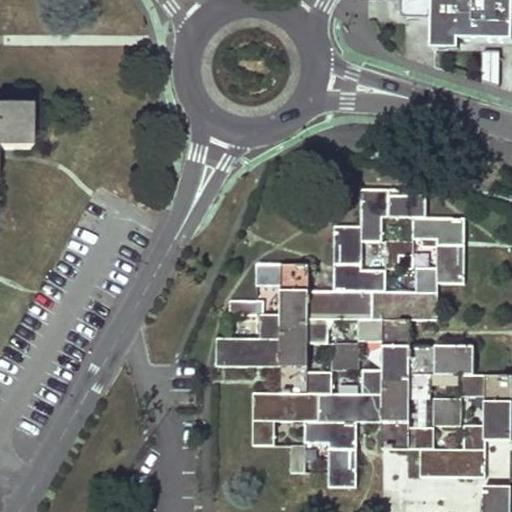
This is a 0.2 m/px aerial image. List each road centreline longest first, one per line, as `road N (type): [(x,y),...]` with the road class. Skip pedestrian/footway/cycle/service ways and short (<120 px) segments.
road 1 (residential): [(177,231),(18,511)]
road 2 (tertiary): [(459,112),(317,54)]
road 3 (tertiary): [(309,101),(459,112)]
road 4 (residential): [(177,231),(254,134)]
road 5 (residential): [(201,110),(177,231)]
